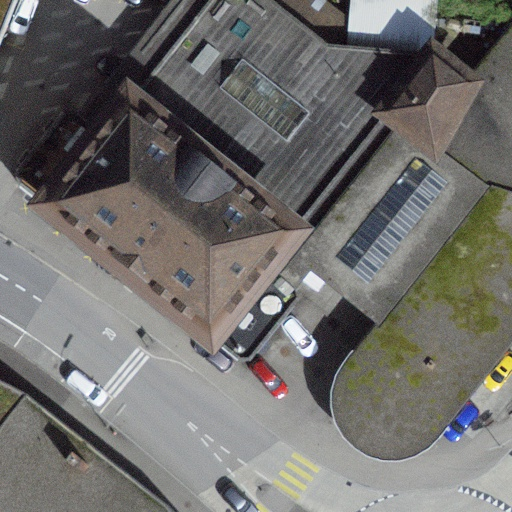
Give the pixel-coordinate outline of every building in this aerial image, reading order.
[(0,0),(0,46),(18,0),(0,0)] [(16,174),(18,184),(238,360),(250,359),(298,299),(295,288),(267,266),(284,245),(387,115),(433,152),(473,85),(436,56),(326,45),(269,0),(211,0),(104,136),(76,112),(64,113),(16,174)] [(511,31),(473,85),(511,118),(511,136),(495,191),(386,327),(359,362),(359,381),(364,396),(374,411),(389,422),(406,427),(436,423),(504,338),(511,327),(511,31)] [(436,423),(359,362),(339,386),(336,404),(346,430),(369,452),(391,457),(414,452),(436,423)] [(0,428),(11,415),(0,410),(0,428)] [(137,511),(116,495),(114,497),(86,474),(90,469),(72,454),(67,460),(11,415),(0,428),(0,511),(137,511)]
